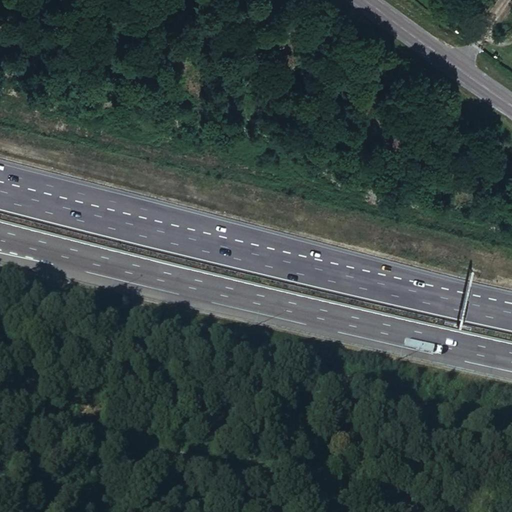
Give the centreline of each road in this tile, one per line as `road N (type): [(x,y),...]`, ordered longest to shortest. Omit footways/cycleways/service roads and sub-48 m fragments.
road 1 (motorway): [(511,316),(0,194)]
road 2 (motorway): [(0,234),(511,355)]
road 3 (track): [(0,407),(400,511)]
road 4 (secondary): [(511,112),(355,0)]
